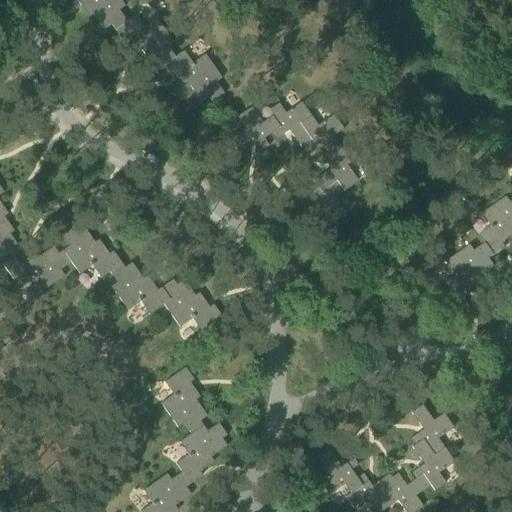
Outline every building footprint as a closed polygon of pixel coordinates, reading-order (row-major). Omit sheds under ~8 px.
[(110,26),(113,29),(124,21),(117,12),(124,7),(119,0),(69,0),(73,6),(77,3),(88,18),(92,15),(103,31),(110,26)] [(159,62),(162,66),(173,58),(166,48),(172,44),(154,19),(142,28),(132,15),(124,21),(113,29),(122,42),(126,39),(136,54),(140,51),(152,67),(159,62)] [(173,58),(162,66),(170,78),(174,75),(185,90),(189,87),(200,103),(207,98),(211,103),(224,94),(216,82),(221,79),(204,55),(190,65),(181,52),(173,58)] [(300,148),(303,146),(312,140),(301,125),(311,118),(300,103),(284,114),(277,104),(266,111),(270,117),(278,129),(271,134),(275,140),(288,131),(300,148)] [(263,139),(271,134),(278,129),(270,117),(262,123),(251,108),(236,118),(243,128),(227,139),(235,150),(252,138),(261,151),(268,146),(263,139)] [(320,143),(326,153),(331,160),(341,152),(330,136),(340,129),(331,116),(316,127),(311,118),(301,125),(312,140),(303,146),(307,152),(320,143)] [(312,181),(314,185),(320,194),(337,183),(343,191),(356,182),(346,167),(355,160),(347,148),(341,152),(331,160),(326,153),(320,157),(329,170),(312,181)] [(320,194),(314,185),(308,189),(316,202),(299,213),(307,225),(323,214),(330,224),(344,215),(332,199),(343,191),(337,183),(320,194)] [(478,236),(484,245),(492,257),(505,247),(502,243),(511,236),(511,201),(510,203),(506,198),(482,215),(490,228),(478,236)] [(0,265),(3,271),(17,261),(13,256),(20,251),(9,235),(13,232),(3,217),(7,214),(0,204),(0,265)] [(98,279),(108,273),(121,264),(112,252),(108,255),(98,240),(94,244),(83,228),(75,232),(72,227),(60,236),(68,247),(57,254),(66,266),(69,264),(77,276),(90,268),(98,279)] [(492,257),(484,245),(474,252),(470,246),(447,262),(455,274),(443,283),(457,304),(469,296),(466,292),(481,282),(478,277),(494,266),(489,259),(492,257)] [(60,271),(66,266),(57,254),(52,247),(36,258),(33,254),(19,264),(17,261),(3,271),(17,291),(30,282),(39,295),(64,277),(60,271)] [(148,317),(163,306),(173,300),(163,286),(156,291),(146,277),(142,279),(131,263),(124,268),(121,264),(108,273),(115,284),(109,288),(125,313),(139,303),(148,317)] [(173,300),(163,306),(179,328),(191,319),(200,332),(221,317),(213,305),(209,308),(198,294),(194,297),(183,280),(175,285),(172,280),(163,286),(173,300)] [(182,414),(194,432),(202,426),(199,422),(206,417),(195,400),(199,398),(189,383),(193,380),(184,368),(162,384),(171,397),(159,405),(170,422),(182,414)] [(410,439),(414,445),(421,441),(432,457),(443,450),(436,441),(453,429),(443,414),(432,421),(421,405),(410,413),(422,430),(410,439)] [(174,466),(180,474),(188,486),(200,476),(198,473),(213,462),(210,458),(226,447),(221,440),(226,436),(217,424),(206,432),(202,426),(194,432),(189,435),(198,449),(174,466)] [(410,474),(414,480),(420,475),(428,486),(433,493),(444,485),(437,475),(453,464),(443,450),(432,457),(421,441),(414,445),(411,448),(423,465),(410,474)] [(343,485),(350,494),(361,486),(356,479),(350,471),(357,466),(352,459),(340,467),(328,450),(317,458),(328,474),(317,481),(328,496),(343,485)] [(138,511),(174,511),(177,511),(174,506),(190,495),(185,488),(188,486),(180,474),(169,481),(165,476),(141,492),(150,504),(138,511)] [(396,474),(390,478),(395,485),(379,496),(387,508),(397,501),(404,511),(414,511),(425,505),(417,494),(428,486),(420,475),(414,480),(405,486),(396,474)] [(361,486),(350,494),(344,497),(352,509),(362,502),(369,511),(381,511),(387,508),(379,496),(395,485),(390,478),(388,475),(371,487),(362,475),(356,479),(361,486)]
